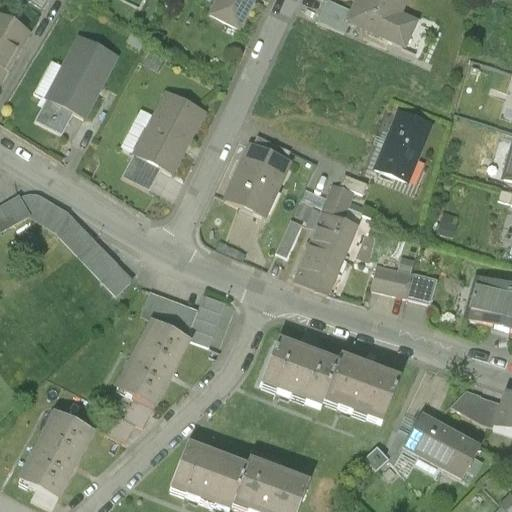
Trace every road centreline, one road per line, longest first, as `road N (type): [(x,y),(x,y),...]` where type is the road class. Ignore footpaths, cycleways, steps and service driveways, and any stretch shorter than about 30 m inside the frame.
road 1 (residential): [(263,297),(225,384),(80,511)]
road 2 (residential): [(167,255),(288,0)]
road 3 (residential): [(263,297),(511,374)]
road 4 (residential): [(0,155),(167,255)]
